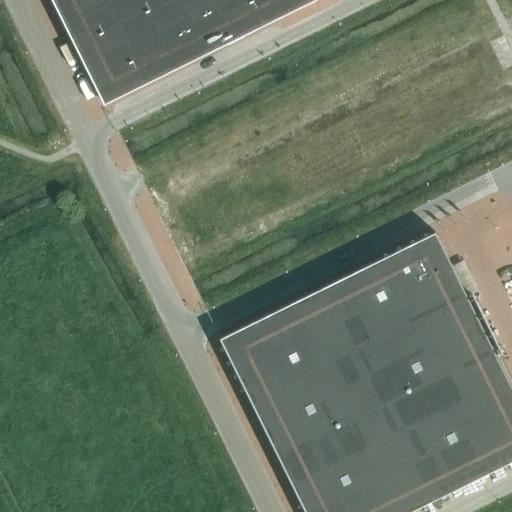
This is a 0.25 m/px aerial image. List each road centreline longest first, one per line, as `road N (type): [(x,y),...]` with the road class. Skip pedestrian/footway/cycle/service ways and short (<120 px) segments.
road 1 (unclassified): [(362,0),(85,139),(181,333)]
road 2 (unclassified): [(181,333),(511,168)]
road 3 (unclassified): [(271,511),(181,333)]
